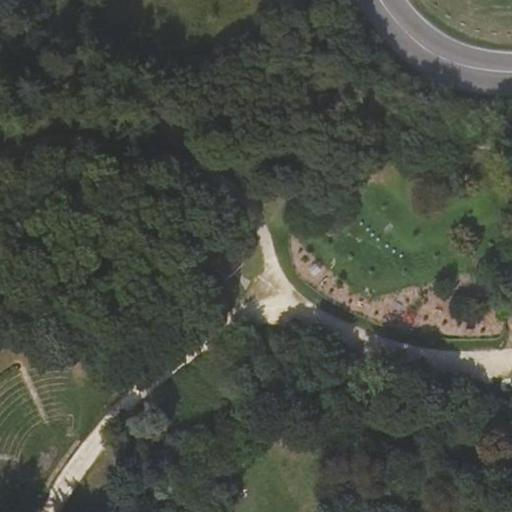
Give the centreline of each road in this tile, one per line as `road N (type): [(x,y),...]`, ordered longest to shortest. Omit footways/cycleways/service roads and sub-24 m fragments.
road 1 (track): [(511,359),(475,363),(346,333),(282,303),(166,375),(117,417),(58,511)]
road 2 (primary): [(378,0),(427,49),(511,73)]
